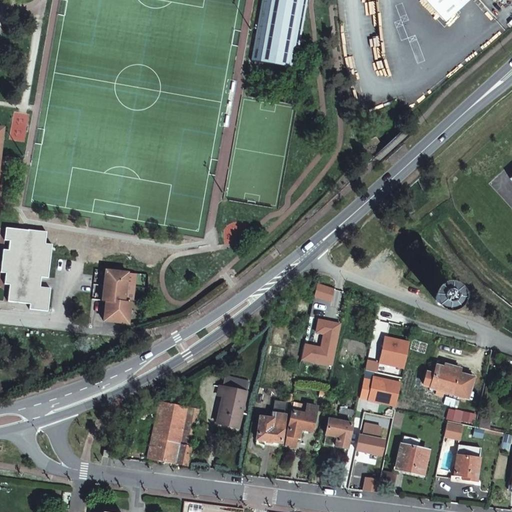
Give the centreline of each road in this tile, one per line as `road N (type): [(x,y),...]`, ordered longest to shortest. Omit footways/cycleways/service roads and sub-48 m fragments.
road 1 (secondary): [(298,262),(511,69)]
road 2 (secondary): [(47,421),(168,367),(241,317),(266,289)]
road 3 (secondary): [(266,289),(241,296),(144,357),(40,401)]
road 4 (residential): [(298,262),(511,347)]
road 5 (residential): [(76,473),(261,495)]
road 6 (residential): [(261,495),(397,511)]
